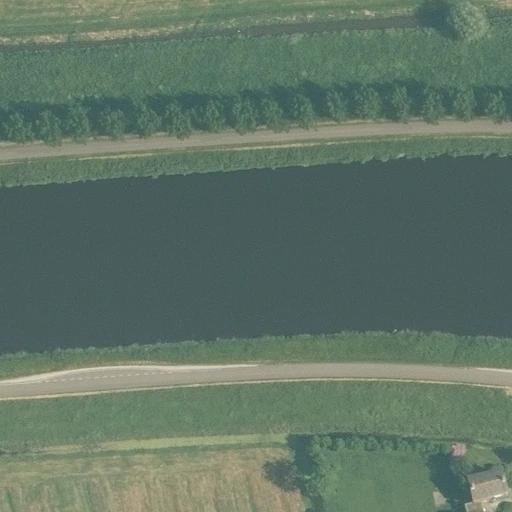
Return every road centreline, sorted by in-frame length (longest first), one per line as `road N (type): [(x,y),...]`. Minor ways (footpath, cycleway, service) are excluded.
road 1 (tertiary): [(511,370),(332,361),(0,381)]
road 2 (unclassified): [(511,124),(0,152)]
